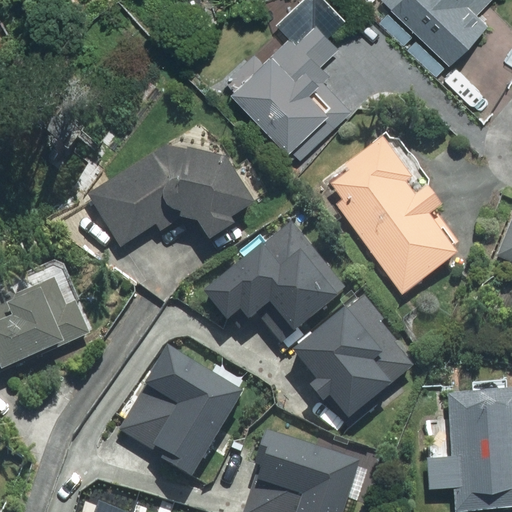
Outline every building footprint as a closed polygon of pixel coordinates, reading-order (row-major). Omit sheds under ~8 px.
[(220,89),(226,95),(286,158),(318,128),(325,135),(347,114),(322,87),(332,78),(321,67),(339,50),(326,36),(342,21),(321,0),(308,0),(278,29),(287,39),(256,68),(249,61),(220,89)] [(497,0),(380,0),(393,13),(380,25),(400,45),(412,33),(446,67),(488,26),(480,18),(497,0)] [(419,196),(381,142),(343,168),(348,176),(326,192),(400,300),(457,261),(429,221),(438,215),(423,193),(419,196)] [(223,165),(166,152),(138,169),(148,185),(102,212),(123,248),(153,230),(157,238),(187,221),(207,255),(236,238),(230,228),(252,214),(224,168),(223,165)] [(345,294),(289,226),(288,225),(195,302),(218,330),(234,317),(245,330),(257,319),(280,347),(345,294)] [(0,378),(89,339),(63,282),(0,310),(0,378)] [(385,324),(364,299),(290,360),(314,389),(307,395),(319,410),(326,404),(343,425),(412,369),(379,328),(385,324)] [(185,487),(242,403),(169,352),(114,432),(152,458),(149,462),(185,487)] [(511,511),(511,394),(444,400),(449,465),(426,467),(428,498),(451,497),(451,511),(511,511)] [(257,471),(241,511),(344,511),(358,473),(261,438),(250,469),(257,471)]
